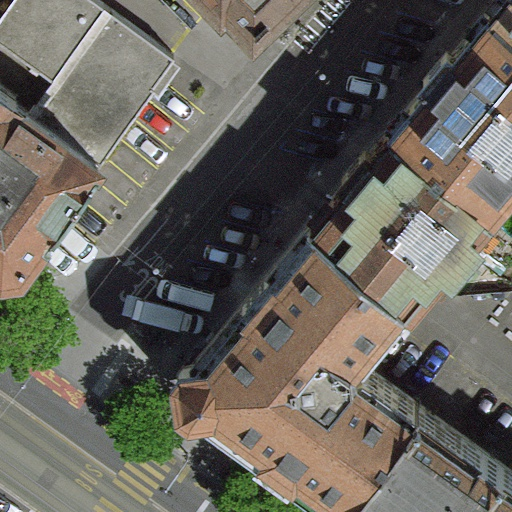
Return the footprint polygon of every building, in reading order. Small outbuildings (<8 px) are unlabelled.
[(99,0),(16,0),(0,22),(0,87),(100,160),(176,54),(99,0)] [(232,0),(255,23),(279,0),(232,0)] [(511,0),(499,0),(495,5),(511,19),(511,0)] [(395,125),(493,210),(511,187),(511,19),(495,5),(395,125)] [(0,253),(9,260),(22,256),(43,225),(50,231),(100,160),(0,87),(0,253)] [(316,220),(410,302),(414,305),(421,298),(426,291),(451,262),(458,268),(486,234),(479,228),(493,210),(395,125),(322,213),(316,220)] [(347,504),(419,404),(367,364),(359,366),(358,357),(365,356),(410,302),(316,220),(183,376),(185,386),(347,504)] [(357,511),(511,511),(511,469),(419,404),(347,504),(357,511)]
